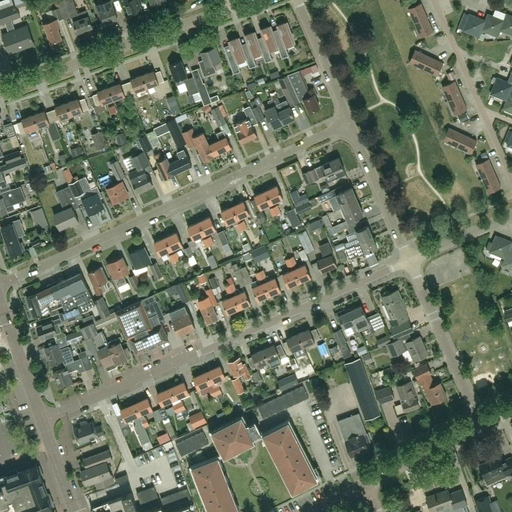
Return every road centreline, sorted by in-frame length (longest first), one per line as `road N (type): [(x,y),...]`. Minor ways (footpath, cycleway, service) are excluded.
road 1 (residential): [(42,420),(410,260)]
road 2 (residential): [(0,287),(350,124)]
road 3 (residential): [(0,93),(231,7)]
road 4 (residential): [(434,0),(511,177)]
road 5 (residential): [(480,424),(410,260)]
road 6 (residential): [(410,260),(350,124)]
road 7 (residential): [(350,124),(297,0)]
road 8 (tertiary): [(365,483),(480,424)]
